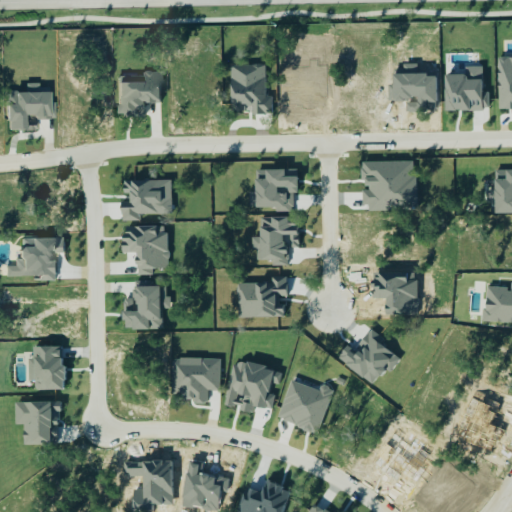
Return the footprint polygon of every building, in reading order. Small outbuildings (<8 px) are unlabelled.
[(482,93),(481,67),(464,67),(464,75),(443,75),(444,111),(487,110),(487,93),(482,93)] [(116,117),(135,116),(135,109),(143,109),(142,103),(159,102),(158,71),(139,72),(139,76),(115,76),(116,117)] [(5,130),(21,130),(21,118),(52,117),(52,103),(46,103),(46,87),(36,87),(36,83),(23,84),(24,92),(6,93),(6,104),(4,105),(5,130)] [(252,171),(252,208),(274,208),(274,213),(292,213),(292,194),(296,194),(296,170),(252,171)] [(16,276),(39,275),(39,281),(55,281),(54,257),(63,257),(62,238),(15,239),(16,276)] [(238,318),(286,317),(284,280),(272,281),(272,283),(237,284),(238,318)] [(161,329),(161,312),(168,311),(167,286),(141,287),(141,282),(132,282),(133,300),(122,300),(123,330),(161,329)] [(483,322),(511,323),(511,283),(511,292),(508,292),(508,288),(488,287),(487,309),(484,308),(483,322)] [(280,511),(289,491),(265,481),(260,494),(249,489),(245,499),(242,498),(235,511),(280,511)] [(326,511),(312,503),(307,511),(326,511)]
